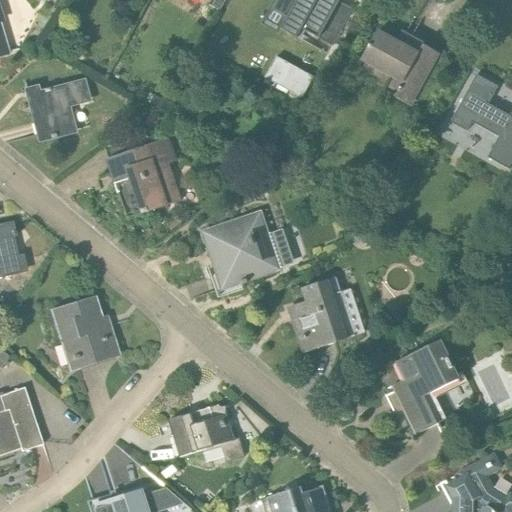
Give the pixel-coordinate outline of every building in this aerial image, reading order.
[(280,3),(276,11),(289,18),(282,31),(296,39),(301,30),(329,45),(349,9),(338,3),(339,0),(278,0),(278,2),(280,3)] [(0,7),(0,56),(14,52),(8,35),(4,37),(0,23),(5,22),(0,7)] [(378,32),(361,62),(402,85),(395,97),(412,106),(441,54),(402,33),(396,42),(378,32)] [(276,55),(264,76),(302,97),(314,76),(276,55)] [(477,75),(458,110),(474,119),(472,123),(499,138),(488,159),(509,170),(511,163),(511,114),(511,116),(489,104),(498,87),(477,75)] [(40,99),(29,101),(35,124),(38,135),(39,141),(77,131),(70,108),(92,102),(86,81),(50,91),(49,89),(38,91),(40,99)] [(148,132),(104,147),(114,176),(122,173),(124,181),(117,184),(115,184),(118,194),(120,193),(128,218),(164,206),(152,168),(174,161),(168,141),(153,146),(148,132)] [(263,213),(204,233),(223,290),(282,269),(263,213)] [(0,276),(23,272),(14,237),(17,236),(16,232),(13,232),(12,226),(0,228),(0,276)] [(306,304),(289,309),(293,322),(297,321),(307,352),(355,337),(335,277),(302,288),(306,304)] [(94,299),(52,312),(62,346),(70,343),(77,368),(118,355),(108,326),(103,328),(94,299)] [(405,380),(392,386),(416,435),(441,423),(429,396),(462,380),(459,374),(455,368),(454,368),(449,359),(450,358),(442,341),(397,362),(405,380)] [(0,349),(0,368),(9,358),(0,349)] [(1,392),(0,392),(0,454),(20,448),(22,453),(43,445),(24,388),(2,396),(1,392)] [(191,413),(168,421),(181,458),(238,440),(227,407),(224,407),(223,407),(223,406),(222,406),(221,406),(221,405),(220,405),(219,405),(218,405),(217,405),(216,406),(209,408),(213,419),(195,424),(191,413)] [(466,477),(443,489),(454,510),(453,511),(511,511),(511,492),(511,493),(507,495),(494,488),(488,477),(503,469),(494,453),(463,471),(466,477)] [(302,488),(268,499),(271,511),(329,511),(323,489),(304,494),(302,488)] [(142,490),(94,505),(96,511),(149,511),(182,502),(167,489),(144,496),(142,490)]
